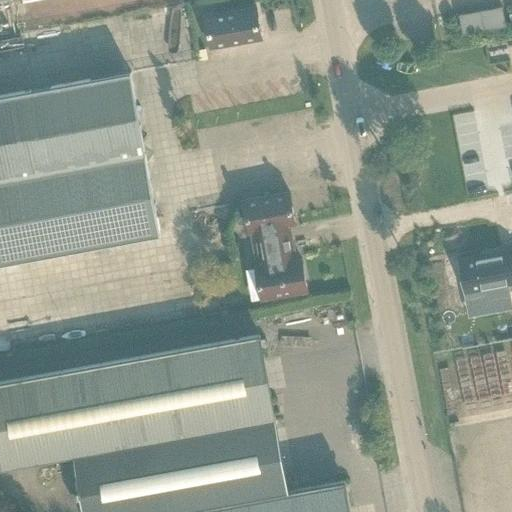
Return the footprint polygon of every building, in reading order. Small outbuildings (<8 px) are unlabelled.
[(256,7),(205,16),(210,48),(262,39),(256,7)] [(458,15),(462,34),(506,26),(502,7),(458,15)] [(0,95),(0,260),(160,232),(130,72),(0,95)] [(255,268),(261,299),(307,291),(301,259),(290,261),(289,253),(294,252),(289,225),(295,224),(289,192),(243,201),(249,232),(251,232),(258,267),(255,268)] [(501,252),(459,260),(465,293),(467,299),(484,296),(485,301),(509,297),(507,290),(511,289),(511,251),(509,252),(501,253),(501,252)] [(349,511),(344,480),(288,490),(274,416),(259,335),(0,381),(0,465),(74,452),(84,511),(349,511)] [(482,375),(494,373),(490,355),(479,357),(482,375)] [(457,362),(459,377),(472,375),(470,360),(457,362)]
